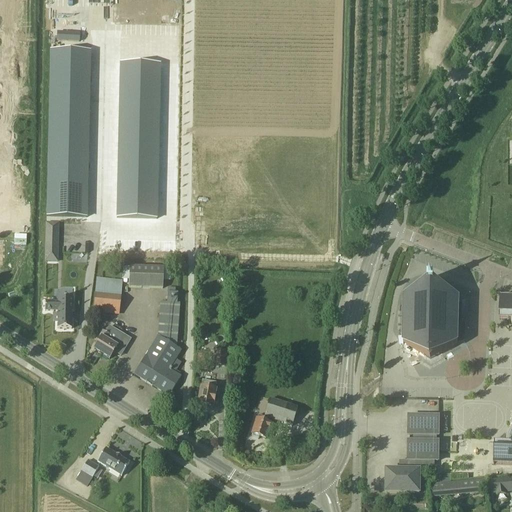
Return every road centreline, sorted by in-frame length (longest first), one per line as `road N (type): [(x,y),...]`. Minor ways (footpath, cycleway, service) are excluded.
road 1 (secondary): [(319,479),(283,492),(242,482),(0,331)]
road 2 (secondary): [(319,479),(341,444),(349,337),(383,226)]
road 3 (secondary): [(383,226),(511,3)]
road 4 (residential): [(383,226),(511,276)]
